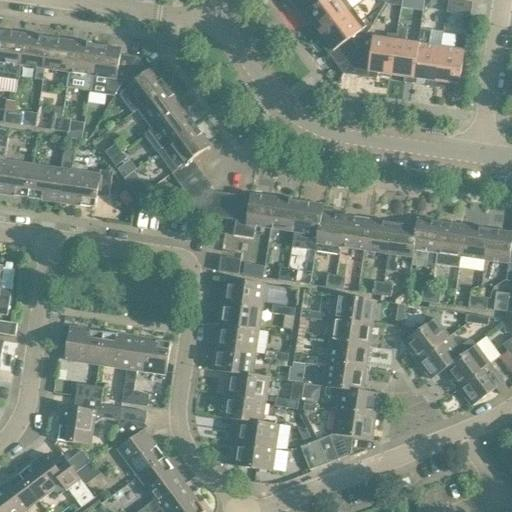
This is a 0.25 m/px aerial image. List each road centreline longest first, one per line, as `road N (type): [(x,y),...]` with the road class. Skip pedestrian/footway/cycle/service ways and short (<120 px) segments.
road 1 (residential): [(241,511),(183,449),(175,425),(191,264),(51,237)]
road 2 (tertiary): [(481,156),(316,127),(289,111),(241,55),(219,10)]
road 3 (residential): [(258,511),(511,408)]
road 4 (residential): [(0,444),(25,407),(51,237)]
road 5 (residential): [(481,156),(503,0)]
road 6 (residential): [(219,10),(177,14),(74,0)]
